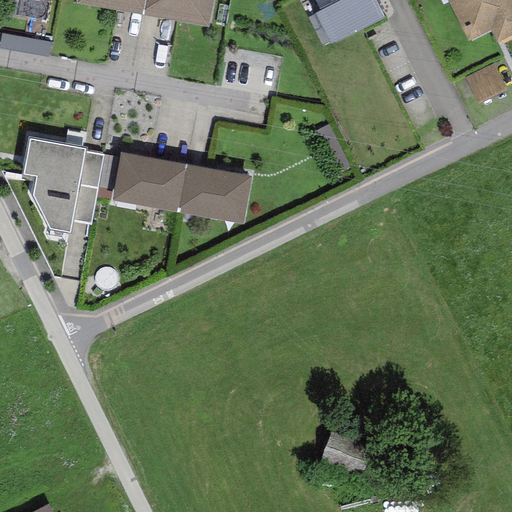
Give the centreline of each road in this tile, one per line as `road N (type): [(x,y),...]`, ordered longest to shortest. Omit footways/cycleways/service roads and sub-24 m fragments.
road 1 (residential): [(61,352),(511,135)]
road 2 (unknown): [(0,68),(271,106)]
road 3 (residential): [(142,511),(61,352)]
road 4 (residential): [(61,352),(0,228)]
